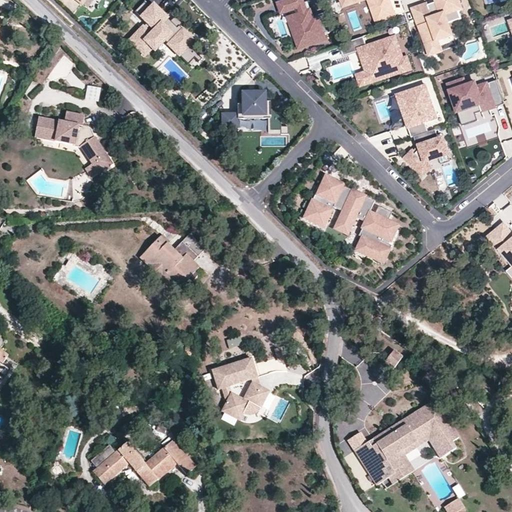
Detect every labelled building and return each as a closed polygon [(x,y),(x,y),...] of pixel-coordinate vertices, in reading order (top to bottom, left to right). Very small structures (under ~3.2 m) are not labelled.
[(324,34),(335,30),(329,12),(317,16),(318,17),(314,18),(311,10),(307,11),(305,4),(303,0),(288,0),(278,3),(282,14),(299,8),(301,13),(296,15),(303,35),(295,38),(299,49),(326,39),(324,34)] [(404,12),(399,0),(342,0),(345,7),(364,0),(368,0),(376,22),(404,12)] [(435,0),(413,9),(431,59),(462,48),(453,23),(467,18),(460,0),(435,0)] [(144,1),(135,10),(147,22),(129,39),(144,54),(161,37),(173,50),(180,43),(193,57),(198,62),(201,59),(188,46),(193,41),(179,26),(181,24),(175,17),(170,21),(154,4),(150,7),(144,1)] [(303,35),(296,15),(288,18),(295,38),(303,35)] [(364,37),(340,45),(344,56),(357,51),(359,50),(361,57),(364,56),(369,71),(367,72),(370,83),(411,69),(407,57),(403,59),(395,37),(367,46),(364,37)] [(180,43),(173,50),(187,64),(193,57),(180,43)] [(359,87),(370,83),(367,72),(369,71),(364,56),(361,57),(359,50),(357,51),(364,73),(356,76),(359,87)] [(489,109),(504,104),(496,80),(486,84),(487,87),(475,92),(477,98),(471,100),(466,86),(464,80),(448,85),(460,119),(475,114),(482,112),(481,109),(488,107),(489,109)] [(475,83),(466,86),(471,100),(477,98),(475,92),(487,87),(486,84),(476,87),(475,83)] [(99,103),(102,89),(88,86),(85,100),(99,103)] [(424,86),(397,95),(405,119),(406,119),(411,137),(414,136),(427,132),(423,122),(435,117),(424,86)] [(267,90),(242,90),(243,102),(238,102),(238,111),(222,111),(222,126),(240,126),(240,117),(268,116),(271,116),(271,128),(280,128),(280,134),(290,134),(290,124),(281,124),(281,108),(271,108),(271,99),(267,99),(267,90)] [(65,123),(49,120),(46,139),(81,147),(94,165),(102,160),(107,168),(114,163),(96,137),(93,138),(88,133),(89,127),(84,126),(85,116),(67,112),(65,123)] [(475,114),(460,119),(462,126),(478,121),(475,114)] [(271,128),(271,116),(268,116),(268,134),(280,134),(280,128),(271,128)] [(46,139),(49,120),(39,117),(35,137),(46,139)] [(427,132),(414,136),(417,146),(419,146),(420,148),(415,153),(413,150),(405,158),(419,173),(427,165),(424,162),(440,157),(449,154),(443,137),(438,139),(435,129),(427,132)] [(511,140),(501,144),(506,158),(511,155),(511,140)] [(449,154),(440,157),(442,164),(451,161),(449,154)] [(93,178),(107,168),(102,160),(94,165),(88,170),(93,178)] [(427,165),(419,173),(422,176),(430,168),(427,165)] [(343,187),(343,185),(325,177),(317,196),(315,195),(304,219),(324,228),(333,208),(343,212),(355,218),(365,222),(359,236),(362,238),(356,251),(383,264),(391,246),(387,244),(389,241),(391,242),(398,226),(388,221),(392,213),(378,207),(374,215),(369,213),(375,201),(367,198),(364,203),(348,196),(351,190),(343,187)] [(367,198),(351,190),(348,196),(364,203),(367,198)] [(355,218),(343,212),(335,229),(347,235),(355,218)] [(508,261),(511,266),(511,265),(511,233),(503,223),(487,238),(498,251),(497,252),(507,262),(508,261)] [(190,234),(184,239),(200,254),(205,248),(190,234)] [(163,235),(161,237),(168,244),(170,242),(163,235)] [(168,244),(161,237),(146,252),(152,258),(149,262),(155,267),(154,268),(159,273),(160,272),(178,288),(185,281),(188,285),(198,275),(195,272),(200,266),(193,260),(187,254),(181,260),(173,252),(175,250),(168,244)] [(184,239),(175,250),(173,252),(181,260),(187,254),(193,260),(200,254),(184,239)] [(152,258),(146,252),(141,257),(175,291),(178,288),(160,272),(159,273),(154,268),(155,267),(149,262),(152,258)] [(242,337),(227,341),(229,350),(244,346),(242,337)] [(193,362),(191,346),(185,347),(188,364),(193,362)] [(404,356),(395,349),(385,362),(394,369),(404,356)] [(0,384),(1,385),(12,370),(3,364),(8,356),(0,350),(0,384)] [(240,422),(244,416),(246,412),(257,409),(260,410),(261,410),(269,393),(253,385),(245,401),(232,396),(230,388),(257,380),(252,360),(212,373),(218,391),(222,390),(226,405),(222,413),(240,422)] [(435,399),(430,403),(439,416),(443,413),(435,399)] [(375,455),(367,443),(361,434),(349,441),(377,485),(381,483),(383,482),(377,472),(383,468),(382,465),(389,461),(395,470),(403,465),(395,453),(439,427),(443,433),(436,437),(446,453),(455,448),(451,441),(458,437),(443,413),(439,416),(430,403),(404,419),(408,425),(378,444),(382,451),(375,455)] [(246,412),(244,416),(249,417),(256,415),(260,410),(257,409),(246,412)] [(404,419),(367,443),(375,455),(382,451),(378,444),(408,425),(404,419)] [(383,482),(381,483),(386,490),(415,471),(406,456),(430,440),(440,457),(446,453),(436,437),(443,433),(439,427),(395,453),(403,465),(395,470),(389,461),(382,465),(383,468),(377,472),(383,482)] [(129,441),(93,471),(105,483),(130,463),(150,486),(177,464),(187,475),(196,467),(173,440),(148,461),(129,441)] [(458,498),(445,506),(448,511),(455,511),(464,507),(458,498)]
